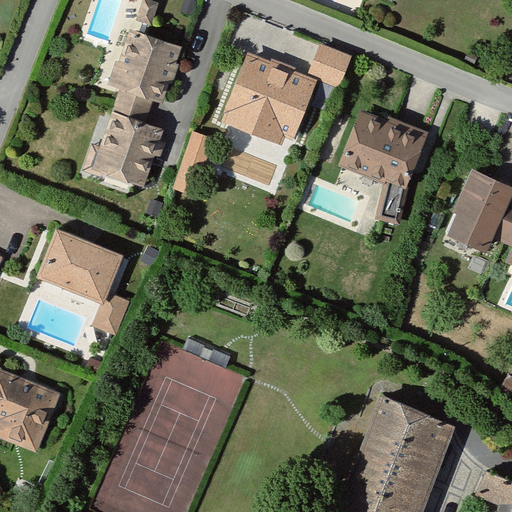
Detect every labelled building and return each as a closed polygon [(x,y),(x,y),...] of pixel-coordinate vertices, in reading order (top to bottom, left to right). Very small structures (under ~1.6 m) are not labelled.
[(80,166),(143,189),(166,128),(147,120),(153,102),(161,105),(183,48),(132,29),(110,87),(121,91),(113,113),(101,109),(80,166)] [(341,82),(355,51),(322,38),(309,69),(341,82)] [(221,123),(288,146),(312,77),(245,54),(221,123)] [(338,163),(409,187),(428,132),(356,108),(338,163)] [(194,189),(218,135),(199,126),(175,181),(194,189)] [(511,189),(511,184),(471,166),(451,208),(456,210),(446,231),(485,248),(511,189)] [(36,274),(104,301),(124,252),(56,225),(36,274)] [(61,395),(0,372),(0,438),(39,453),(61,395)] [(427,511),(459,427),(386,399),(343,511),(427,511)]
